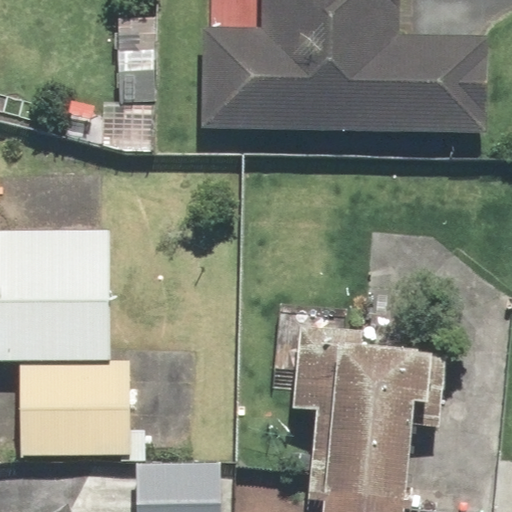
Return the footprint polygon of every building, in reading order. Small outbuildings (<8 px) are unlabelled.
[(389,0),(271,0),(272,30),(224,29),(221,133),(497,139),(499,36),(389,33),(389,0)] [(0,233),(0,362),(116,362),(116,233),(0,233)] [(424,511),(438,356),(309,345),(294,511),(424,511)] [(25,371),(28,459),(135,456),(133,368),(25,371)] [(140,467),(141,511),(224,511),(223,464),(140,467)]
